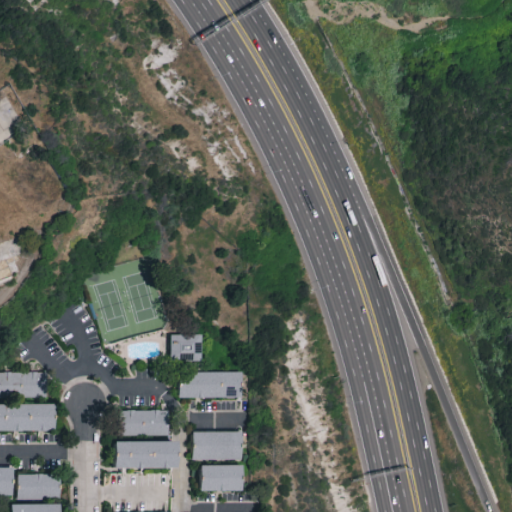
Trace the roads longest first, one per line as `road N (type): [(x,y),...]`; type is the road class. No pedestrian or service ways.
road 1 (motorway): [(492,511),(385,254),(314,130)]
road 2 (motorway): [(435,511),(377,278),(314,130)]
road 3 (motorway): [(214,30),(280,144),(336,275)]
road 4 (motorway): [(336,275),(374,375),(404,511)]
road 5 (motorway): [(336,275),(385,511)]
road 6 (motorway): [(314,130),(240,0)]
